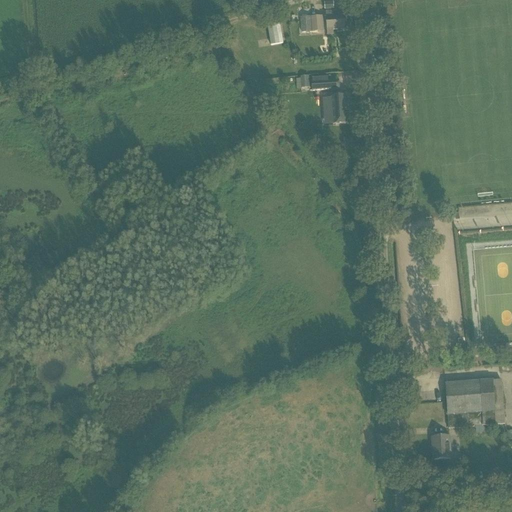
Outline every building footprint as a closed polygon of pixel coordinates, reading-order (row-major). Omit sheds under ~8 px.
[(333,9),(333,3),(333,2),(332,1),(324,2),(325,10),(333,9)] [(354,2),(344,3),(345,11),(354,10),(354,2)] [(341,12),(326,13),(327,36),(333,36),(333,31),(344,30),(343,16),(342,16),(341,12)] [(302,34),(324,32),(323,18),(301,19),(302,34)] [(268,26),(271,47),(283,45),(280,24),(268,26)] [(301,89),(310,88),(309,77),(300,77),(301,89)] [(322,91),(329,90),(328,82),(328,77),(312,78),(313,91),(322,91)] [(348,108),(347,97),(329,98),(329,99),(323,100),(324,115),(332,114),(333,126),(350,125),(349,108),(348,108)] [(492,381),(445,385),(448,430),(496,426),(492,381)] [(451,460),(449,438),(432,439),(434,461),(451,460)]
